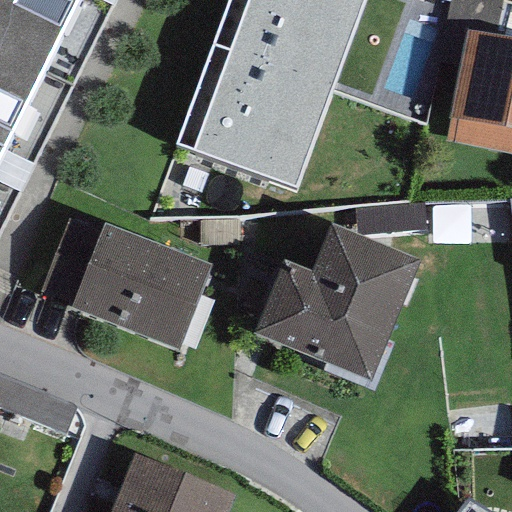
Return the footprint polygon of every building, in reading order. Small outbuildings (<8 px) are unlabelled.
[(85,0),(0,0),(0,53),(47,77),(85,0)] [(359,0),(253,0),(218,99),(312,132),(359,0)] [(511,34),(467,26),(444,139),(511,152),(511,34)] [(0,170),(47,77),(0,53),(0,170)] [(40,287),(71,299),(98,228),(67,216),(40,287)] [(212,259),(102,218),(98,228),(71,299),(69,304),(179,346),(212,259)] [(419,252),(330,218),(311,267),(282,255),(254,329),(373,374),(419,252)] [(224,511),(234,488),(132,449),(107,511),(224,511)]
